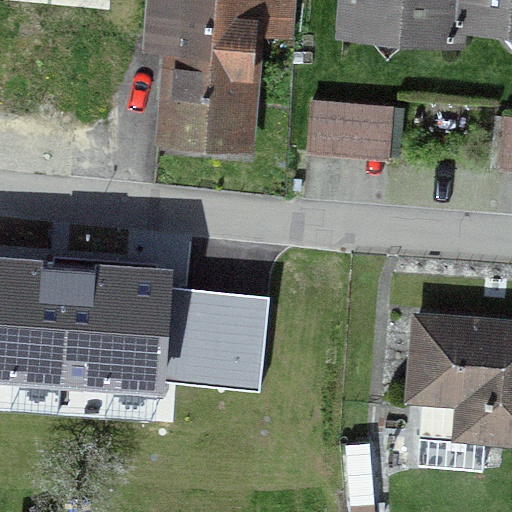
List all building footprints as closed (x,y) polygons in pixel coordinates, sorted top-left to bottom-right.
[(108,0),(78,0),(77,16),(0,12),(0,132),(115,138),(120,41),(107,40),(108,0)] [(293,47),(296,0),(152,0),(149,58),(169,59),(163,154),(260,160),(267,46),(293,47)] [(511,41),(511,0),(355,0),(353,41),(470,48),(470,39),(511,41)] [(391,170),(395,117),(318,111),(314,163),(391,170)] [(152,264),(68,260),(63,396),(243,403),(247,295),(151,292),(152,264)] [(511,324),(421,321),(418,407),(470,409),(468,447),(511,448),(511,324)] [(28,410),(0,410),(0,483),(27,483),(28,410)] [(341,494),(340,472),(320,473),(322,495),(341,494)] [(379,496),(378,473),(356,473),(357,496),(379,496)]
